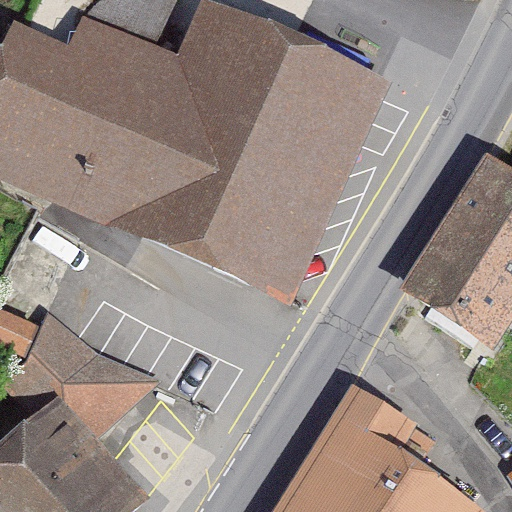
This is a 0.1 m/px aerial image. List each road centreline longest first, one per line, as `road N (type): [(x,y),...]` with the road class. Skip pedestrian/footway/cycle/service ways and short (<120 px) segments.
road 1 (secondary): [(506,60),(350,307)]
road 2 (residential): [(350,307),(458,428),(507,511)]
road 3 (secondary): [(350,307),(231,511)]
road 4 (unclassified): [(372,0),(506,60)]
